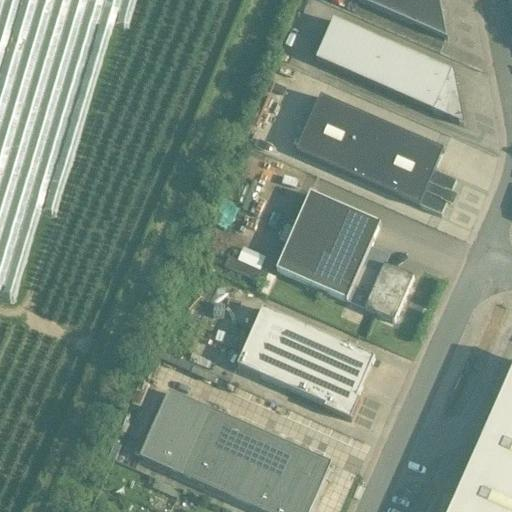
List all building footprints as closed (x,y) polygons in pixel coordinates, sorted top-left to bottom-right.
[(351,0),(447,42),(438,0),(351,0)] [(451,75),(334,23),(316,64),(464,129),(458,102),(442,95),(451,75)] [(449,206),(452,198),(450,197),(456,184),(434,174),(443,153),(409,138),(390,130),(320,100),(295,157),(365,187),(419,209),(441,219),(447,205),(449,206)] [(361,272),(364,266),(380,227),(310,197),(276,274),(346,305),(352,291),(370,299),(365,313),(394,326),(414,281),(384,268),(379,280),(361,272)] [(225,269),(264,286),(268,276),(229,259),(225,269)] [(223,280),(184,366),(231,385),(270,299),(223,280)] [(324,413),(351,424),(360,404),(357,403),(375,361),(263,312),(237,371),(326,410),(324,413)] [(511,511),(511,379),(453,511),(511,511)] [(253,511),(311,511),(332,467),(209,413),(170,396),(140,461),(180,479),(253,511)]
